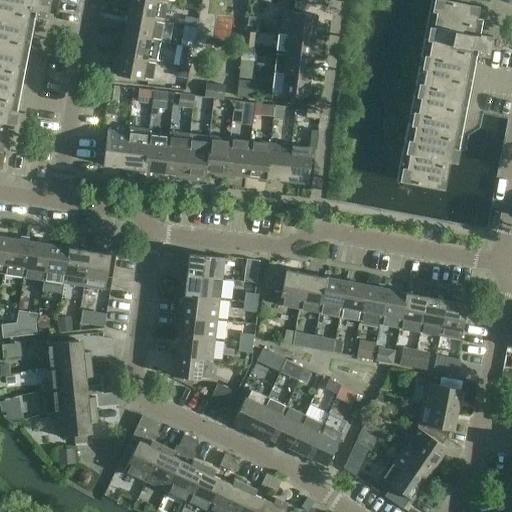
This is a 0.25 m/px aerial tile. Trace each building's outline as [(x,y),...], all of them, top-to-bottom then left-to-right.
[(28,15),(46,19),(49,0),(0,0),(0,151),(2,152),(8,124),(15,125),(17,111),(10,110),(28,15)] [(160,0),(130,0),(128,15),(163,21),(166,1),(160,0)] [(444,0),(433,0),(431,13),(399,182),(444,190),(449,162),(456,163),(459,149),(452,148),(470,53),(488,57),(492,36),(473,33),(478,6),(444,0)] [(279,32),(287,33),(314,36),(317,15),(281,11),(279,32)] [(159,41),(163,21),(128,15),(124,35),(159,41)] [(184,25),(196,27),(197,20),(185,18),(184,25)] [(245,28),(257,29),(258,22),(246,20),(245,28)] [(196,27),(184,25),(183,33),(194,35),(196,27)] [(257,29),(245,28),(244,36),(256,37),(257,29)] [(279,32),(276,52),(312,56),(314,36),(287,33),(279,32)] [(124,35),(120,55),(155,61),(159,41),(124,35)] [(276,52),(274,72),(309,76),(312,56),(276,52)] [(155,61),(120,55),(116,75),(151,82),(155,61)] [(176,65),(188,68),(189,60),(178,58),(176,65)] [(241,69),(252,70),(253,62),(242,61),(241,69)] [(188,68),(176,65),(175,73),(186,75),(188,68)] [(252,70),(241,69),(240,76),(251,78),(252,70)] [(309,76),(274,72),(272,93),(290,95),(289,103),(302,105),(303,97),(307,97),(309,76)] [(252,99),(254,82),(238,80),(236,97),(252,99)] [(214,97),(215,86),(207,85),(205,96),(214,97)] [(215,86),(214,97),(222,98),(223,87),(215,86)] [(117,88),(109,87),(108,99),(116,100),(117,88)] [(151,105),(152,91),(138,90),(137,104),(151,105)] [(168,93),(153,91),(152,109),(166,110),(168,93)] [(194,97),(186,96),(179,96),(178,107),(192,109),(194,97)] [(239,102),(238,109),(251,110),(252,103),(239,102)] [(260,105),(259,115),(271,116),(272,107),(260,105)] [(275,106),(274,118),(282,119),(283,107),(275,106)] [(319,113),(307,112),(306,120),(318,121),(319,113)] [(144,171),(148,135),(149,129),(128,127),(128,133),(123,168),(144,171)] [(123,168),(128,133),(107,130),(102,166),(123,168)] [(164,173),(184,176),(189,134),(169,132),(168,138),(164,173)] [(209,137),(189,134),(184,176),(204,178),(209,137)] [(148,135),(144,171),(164,173),(168,138),(148,135)] [(230,139),(209,137),(204,178),(205,178),(206,172),(226,174),(230,139)] [(250,141),(230,139),(226,174),(246,177),(250,141)] [(246,177),(266,179),(270,144),(250,141),(246,177)] [(266,179),(286,182),(290,146),(270,144),(266,179)] [(290,146),(286,182),(307,184),(311,149),(290,146)] [(9,238),(0,236),(0,273),(3,274),(9,238)] [(29,241),(9,238),(3,274),(23,277),(29,241)] [(49,245),(29,241),(23,277),(43,280),(49,245)] [(43,280),(64,283),(69,248),(49,245),(43,280)] [(89,251),(69,248),(64,283),(84,286),(89,251)] [(104,290),(110,256),(110,254),(89,251),(84,286),(104,290)] [(186,275),(221,279),(224,258),(188,254),(186,275)] [(246,261),(245,269),(257,270),(258,262),(246,261)] [(306,274),(285,270),(267,266),(263,288),(281,292),(278,305),(299,309),(306,274)] [(326,278),(306,274),(299,309),(319,313),(326,278)] [(219,299),(221,279),(186,275),(183,295),(219,299)] [(319,313),(339,317),(346,281),(326,278),(319,313)] [(339,317),(359,320),(366,285),(346,281),(339,317)] [(366,285),(359,320),(379,324),(386,289),(366,285)] [(379,324),(399,328),(406,293),(386,289),(379,324)] [(399,328),(419,332),(426,297),(406,293),(399,328)] [(216,319),(219,299),(183,295),(181,315),(216,319)] [(246,303),(257,304),(258,296),(247,295),(246,303)] [(446,301),(426,297),(419,332),(439,336),(446,301)] [(446,301),(439,336),(460,340),(467,304),(446,301)] [(257,304),(246,303),(245,310),(256,311),(257,304)] [(19,312),(16,326),(17,336),(36,333),(35,322),(36,316),(19,312)] [(102,327),(104,315),(96,314),(94,326),(102,327)] [(214,340),(216,319),(181,315),(179,335),(214,340)] [(48,322),(38,323),(39,335),(49,334),(48,322)] [(16,324),(1,326),(3,337),(17,336),(16,326),(16,324)] [(285,342),(287,343),(292,344),(294,332),(287,331),(285,342)] [(294,332),(292,344),(300,345),(302,334),(294,332)] [(212,360),(214,340),(179,335),(176,356),(212,360)] [(241,343),(253,344),(253,337),(242,335),(241,343)] [(332,351),(334,340),(327,338),(325,350),(332,351)] [(334,340),(332,351),(340,353),(342,341),(334,340)] [(51,368),(90,364),(88,351),(78,352),(77,341),(48,344),(51,368)] [(372,360),(375,344),(359,341),(356,357),(372,360)] [(10,344),(12,358),(21,357),(20,343),(10,344)] [(253,344),(241,343),(240,350),(252,352),(253,344)] [(2,359),(12,358),(10,344),(1,345),(2,359)] [(395,351),(378,348),(375,361),(392,364),(395,351)] [(403,348),(399,365),(413,368),(416,351),(403,348)] [(269,353),(262,350),(257,361),(264,364),(269,353)] [(416,351),(413,368),(425,370),(429,354),(416,351)] [(176,356),(174,377),(209,381),(212,360),(176,356)] [(455,376),(459,361),(435,356),(432,372),(455,376)] [(298,380),(303,369),(285,361),(280,372),(298,380)] [(51,368),(53,390),(81,387),(80,377),(91,376),(90,364),(51,368)] [(303,369),(298,380),(305,383),(310,373),(303,369)] [(501,385),(508,386),(510,374),(502,374),(501,385)] [(101,385),(114,384),(114,376),(100,378),(101,385)] [(328,381),(324,389),(336,395),(340,386),(328,381)] [(422,404),(457,410),(461,390),(426,383),(422,404)] [(114,384),(101,385),(102,393),(115,392),(114,384)] [(217,384),(211,398),(229,406),(236,392),(217,384)] [(340,386),(336,395),(335,397),(351,405),(356,394),(340,386)] [(45,414),(55,413),(94,409),(93,396),(82,398),(81,387),(53,390),(53,391),(43,392),(45,414)] [(252,431),(267,398),(248,389),(233,422),(252,431)] [(286,407),(267,398),(252,431),(270,439),(286,407)] [(437,428),(434,440),(441,445),(446,438),(447,430),(453,431),(457,410),(422,404),(418,424),(437,428)] [(304,416),(286,407),(270,439),(289,448),(304,416)] [(94,409),(55,413),(58,437),(73,435),(74,443),(87,442),(85,423),(96,422),(94,409)] [(323,424),(307,457),(326,466),(339,439),(343,441),(350,426),(346,424),(347,422),(328,413),(323,424)] [(128,446),(122,458),(129,461),(124,471),(146,481),(162,445),(152,441),(160,424),(142,416),(128,446)] [(323,424),(304,416),(289,448),(307,457),(323,424)] [(446,448),(441,445),(434,440),(417,428),(405,445),(435,466),(446,448)] [(162,445),(146,481),(166,491),(191,438),(183,435),(175,452),(162,445)] [(191,438),(166,491),(187,501),(204,465),(193,460),(196,454),(193,453),(198,442),(191,438)] [(355,444),(366,449),(369,442),(359,438),(355,444)] [(366,449),(355,444),(352,451),(363,456),(366,449)] [(423,482),(435,466),(405,445),(394,462),(423,482)] [(73,450),(58,451),(59,464),(74,463),(73,450)] [(227,469),(232,458),(225,454),(219,465),(227,469)] [(232,458),(227,469),(234,472),(239,461),(232,458)] [(411,500),(423,482),(394,462),(382,480),(391,486),(384,496),(403,509),(409,499),(411,500)] [(204,465),(187,501),(208,510),(222,480),(212,476),(215,470),(204,465)] [(268,488),(273,477),(266,474),(261,485),(268,488)] [(273,477),(268,488),(275,492),(281,481),(273,477)] [(222,480),(208,510),(211,511),(231,511),(245,484),(233,479),(231,484),(222,480)] [(245,484),(231,511),(257,511),(263,500),(254,495),(256,490),(245,484)] [(263,500),(257,511),(286,511),(284,510),(287,504),(275,498),(272,504),(263,500)]
